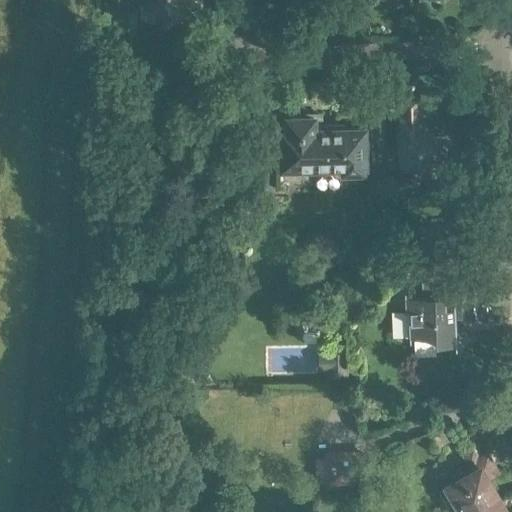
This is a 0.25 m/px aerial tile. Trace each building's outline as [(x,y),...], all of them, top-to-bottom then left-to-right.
[(152,6),(151,17),(189,19),(189,0),(144,0),(144,5),(152,6)] [(244,129),(256,93),(244,88),(231,125),(244,129)] [(401,164),(443,163),(442,136),(432,136),(432,133),(426,127),(424,127),(424,119),(418,119),(418,98),(405,98),(405,117),(400,117),(401,164)] [(214,143),(227,110),(212,105),(199,138),(214,143)] [(314,130),(314,116),(287,117),(287,128),(282,128),(283,166),(342,166),(342,177),(364,177),(364,155),(372,155),(372,157),(384,157),(384,119),(370,119),(370,129),(314,130)] [(429,264),(460,263),(460,244),(407,244),(407,264),(429,264)] [(456,318),(462,317),(460,263),(429,264),(429,277),(433,277),(434,295),(405,295),(406,310),(414,309),(415,322),(409,322),(410,336),(435,335),(436,344),(456,344),(456,318)] [(412,283),(426,282),(426,270),(411,270),(412,283)] [(330,351),(320,351),(320,370),(330,370),(330,378),(350,378),(350,343),(330,343),(330,351)] [(327,445),(329,479),(370,477),(368,444),(327,445)] [(462,511),(469,511),(497,496),(486,476),(496,471),(486,453),(479,458),(473,448),(462,454),(468,464),(458,469),(462,476),(447,485),(447,486),(439,491),(448,506),(456,501),(462,511)] [(506,511),(497,496),(469,511),(506,511)]
